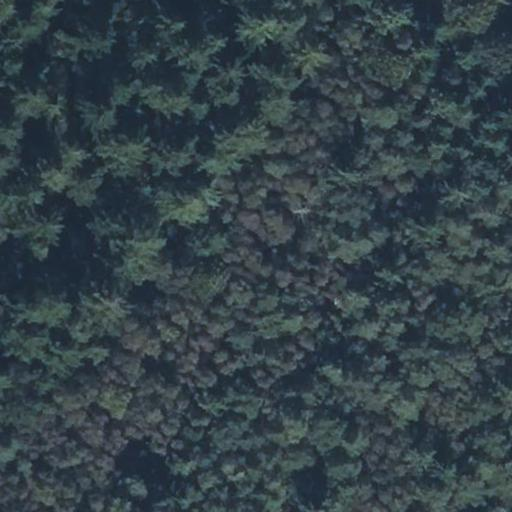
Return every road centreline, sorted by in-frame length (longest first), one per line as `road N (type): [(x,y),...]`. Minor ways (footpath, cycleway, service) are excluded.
road 1 (track): [(379,0),(511,135)]
road 2 (track): [(511,382),(437,511)]
